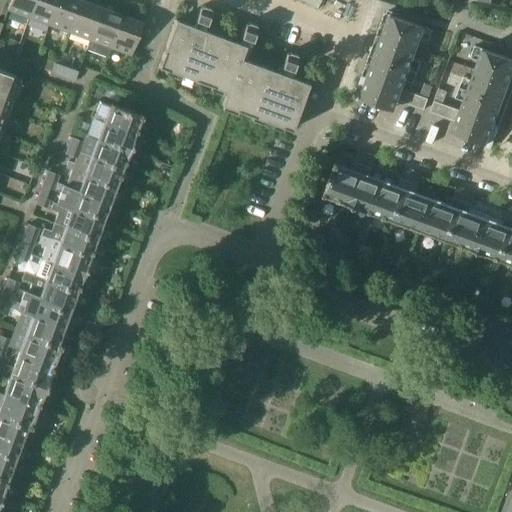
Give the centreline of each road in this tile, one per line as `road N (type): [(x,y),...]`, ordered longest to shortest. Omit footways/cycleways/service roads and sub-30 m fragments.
road 1 (residential): [(59,511),(166,225),(259,259)]
road 2 (residential): [(259,259),(325,296),(511,363)]
road 3 (residential): [(511,174),(314,106)]
road 4 (residential): [(314,106),(336,36),(227,0)]
road 5 (residential): [(259,259),(314,106)]
